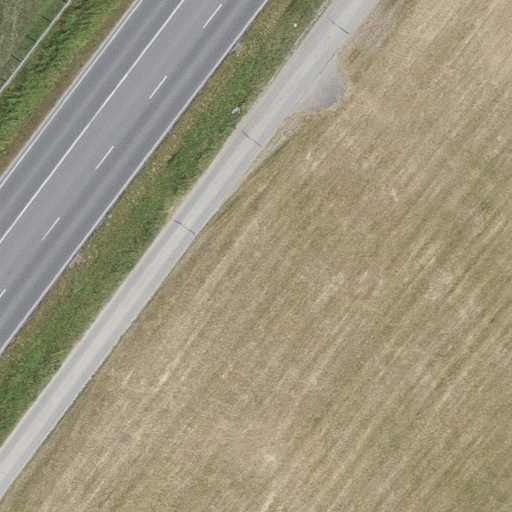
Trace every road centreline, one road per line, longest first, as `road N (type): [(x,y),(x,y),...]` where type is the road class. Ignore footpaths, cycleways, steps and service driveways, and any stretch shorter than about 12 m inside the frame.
road 1 (track): [(0,477),(359,0)]
road 2 (primary): [(204,0),(0,271)]
